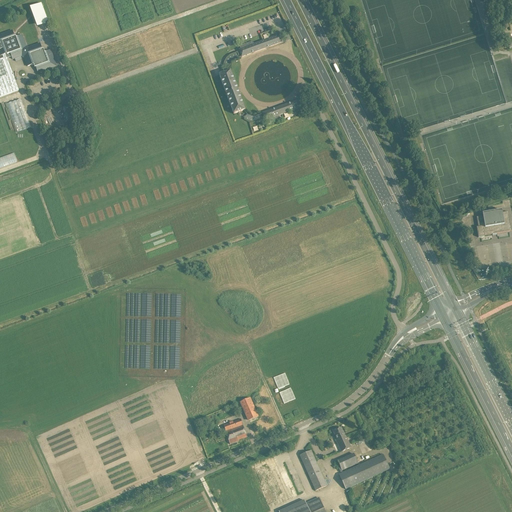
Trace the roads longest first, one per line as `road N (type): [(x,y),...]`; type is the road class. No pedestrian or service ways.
road 1 (unclassified): [(103,511),(334,409),(405,335)]
road 2 (primary): [(285,0),(443,314)]
road 3 (primary): [(455,308),(300,0)]
road 4 (unclassified): [(405,335),(392,310),(397,267),(299,84)]
road 5 (primary): [(443,314),(511,452)]
road 6 (primary): [(511,421),(455,308)]
